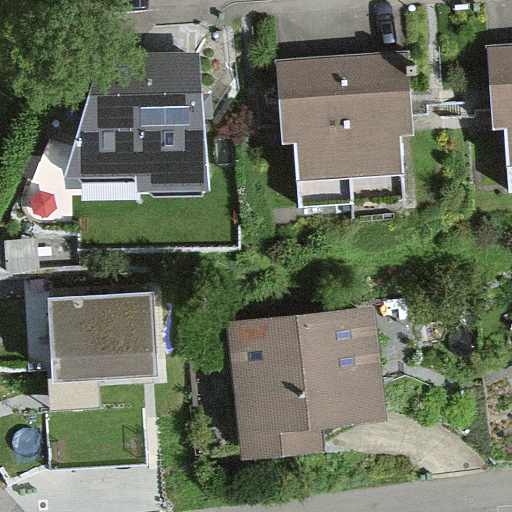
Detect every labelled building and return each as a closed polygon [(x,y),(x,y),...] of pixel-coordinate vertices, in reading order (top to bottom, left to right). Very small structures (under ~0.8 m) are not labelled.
[(511,42),(503,43),(508,121),(511,120),(511,42)] [(421,50),(293,58),(298,136),(311,135),(314,176),(414,170),(411,129),(426,128),(421,50)] [(215,172),(206,52),(123,58),(89,166),(151,162),(152,177),(215,172)] [(158,293),(54,301),(60,376),(163,368),(158,293)] [(377,309),(241,324),(255,454),(336,445),(332,415),(388,410),(377,309)] [(52,425),(54,468),(150,463),(148,420),(52,425)]
